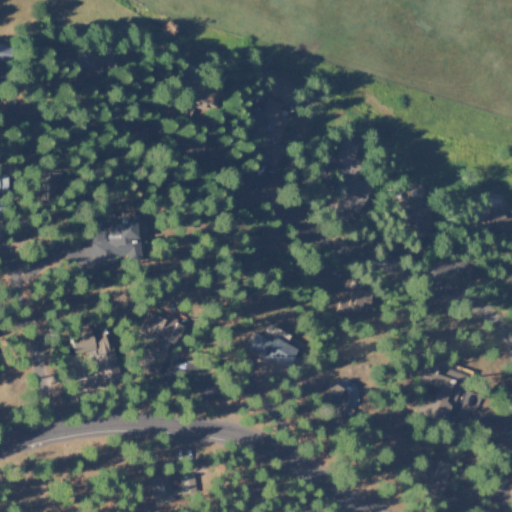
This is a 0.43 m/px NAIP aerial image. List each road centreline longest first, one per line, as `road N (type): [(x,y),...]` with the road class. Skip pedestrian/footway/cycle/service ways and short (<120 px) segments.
road 1 (residential): [(0,113),(209,165),(324,237),(458,299),(498,337),(511,377)]
road 2 (residential): [(0,444),(105,417),(236,426),(311,463),(381,511)]
road 3 (residential): [(124,416),(80,272)]
